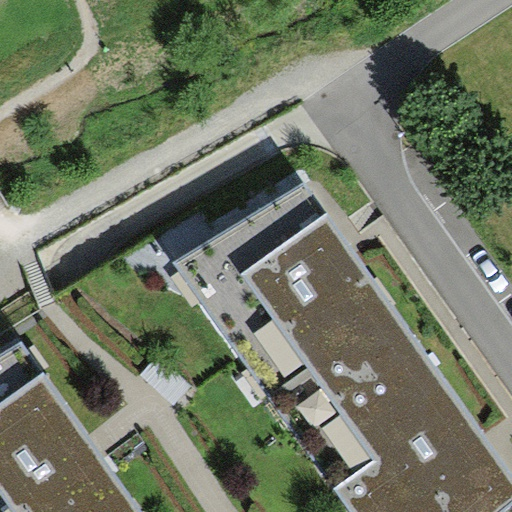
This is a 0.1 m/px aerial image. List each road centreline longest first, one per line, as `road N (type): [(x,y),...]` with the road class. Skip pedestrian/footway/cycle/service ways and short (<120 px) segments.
road 1 (residential): [(13,239),(292,80),(336,99)]
road 2 (residential): [(336,99),(511,357)]
road 3 (residential): [(336,99),(481,0)]
